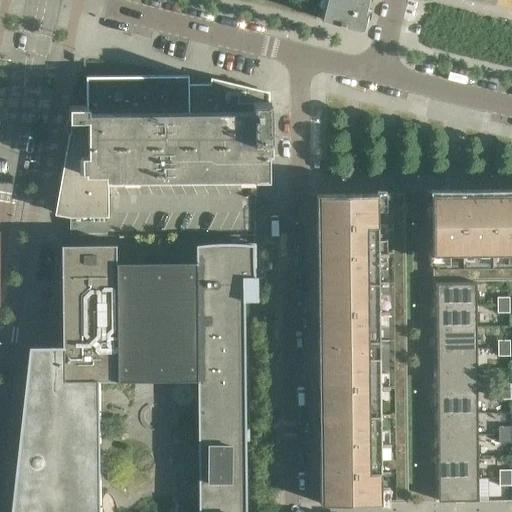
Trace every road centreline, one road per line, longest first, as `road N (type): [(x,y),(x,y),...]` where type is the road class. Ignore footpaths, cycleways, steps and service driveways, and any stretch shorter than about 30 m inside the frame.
road 1 (residential): [(289,511),(289,216),(299,196),(310,58)]
road 2 (residential): [(310,58),(66,0)]
road 3 (residential): [(511,103),(374,73)]
road 4 (tertiary): [(0,209),(25,81)]
